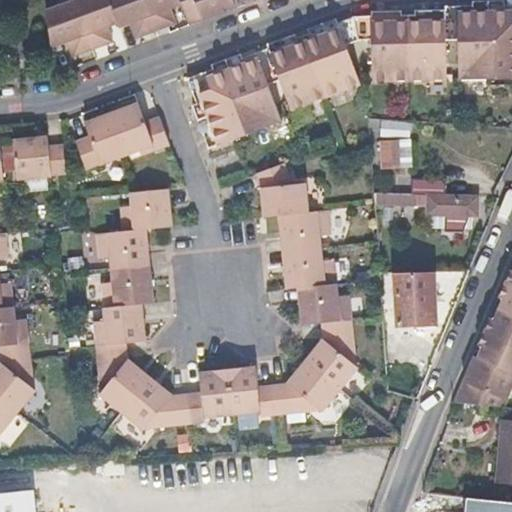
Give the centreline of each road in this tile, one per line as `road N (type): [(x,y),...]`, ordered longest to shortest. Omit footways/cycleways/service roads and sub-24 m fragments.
road 1 (tertiary): [(394,511),(511,205)]
road 2 (residential): [(153,66),(208,209),(223,336)]
road 3 (residential): [(330,0),(153,66)]
road 4 (residential): [(153,66),(63,100),(0,107)]
